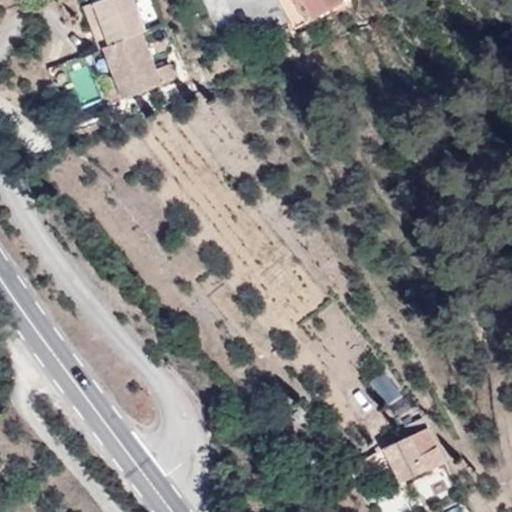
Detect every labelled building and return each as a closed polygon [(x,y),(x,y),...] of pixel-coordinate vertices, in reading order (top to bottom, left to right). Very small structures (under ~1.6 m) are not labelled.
[(91,0),(98,13),(116,5),(113,0),(91,0)] [(98,13),(110,38),(140,25),(161,17),(152,0),(113,0),(116,5),(98,13)] [(317,0),(301,0),(306,8),(318,1),(317,0)] [(156,63),(143,32),(140,25),(110,38),(103,41),(124,91),(172,72),(167,59),(156,63)] [(84,109),(108,101),(93,58),(68,66),(84,109)] [(395,435),(371,449),(378,462),(403,448),(395,435)] [(407,455),(414,468),(430,458),(432,458),(424,445),(407,455)] [(403,448),(378,462),(390,482),(414,468),(407,455),(403,448)]
